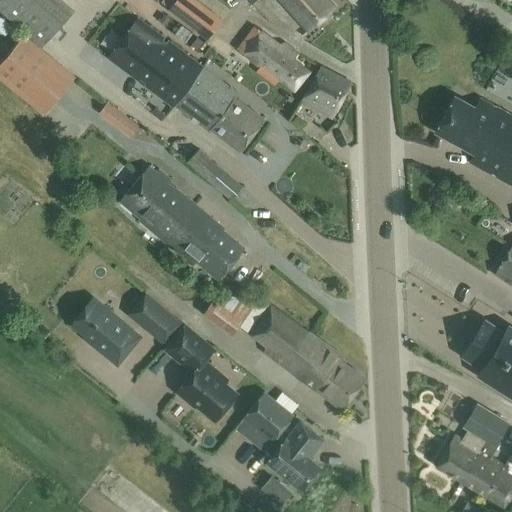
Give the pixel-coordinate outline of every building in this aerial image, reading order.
[(162,0),(161,3),(168,8),(167,9),(186,24),(202,3),(197,0),(162,0)] [(279,0),(308,31),(335,7),(328,0),(279,0)] [(14,27),(0,14),(0,31),(5,36),(14,27)] [(145,85),(173,106),(201,66),(167,41),(166,43),(162,41),(164,38),(138,18),(108,57),(138,79),(140,76),(147,82),(145,85)] [(262,35),(253,28),(239,47),(247,53),(253,59),(260,65),(256,71),(274,85),(278,80),(294,90),(308,71),(294,61),(298,54),(285,45),(279,49),(262,35)] [(0,63),(0,79),(43,116),(66,88),(75,77),(24,34),(0,63)] [(191,45),(197,50),(203,42),(197,37),(191,45)] [(511,59),(504,56),(497,70),(511,78),(511,59)] [(239,151),(263,119),(235,98),(237,94),(201,66),(173,106),(208,133),(210,129),(239,151)] [(331,117),(349,83),(321,68),(303,102),(331,117)] [(71,83),(65,98),(78,103),(84,88),(71,83)] [(475,107),(454,96),(434,132),(474,154),(470,163),(511,186),(511,184),(511,116),(479,99),(475,107)] [(138,126),(106,101),(98,113),(130,137),(138,126)] [(230,200),(242,187),(199,149),(187,163),(219,190),(230,200)] [(167,199),(159,192),(167,181),(148,165),(117,203),(193,265),(196,261),(217,278),(243,248),(176,192),(167,199)] [(511,245),(511,246),(511,245),(494,274),(504,280),(504,281),(511,285),(511,245)] [(127,315),(164,345),(183,322),(146,292),(127,315)] [(123,356),(138,337),(91,299),(71,324),(94,342),(92,344),(106,356),(113,348),(123,356)] [(264,352),(291,372),(316,339),(309,334),(308,336),(268,306),(252,301),(236,324),(248,333),(244,337),(254,344),(258,342),(266,348),(264,352)] [(32,318),(26,325),(45,341),(51,334),(32,318)] [(503,333),(484,320),(462,355),(481,367),(477,374),(511,396),(511,328),(508,326),(503,333)] [(214,424),(235,397),(222,386),(225,383),(200,363),(210,351),(182,328),(162,352),(188,373),(185,377),(185,383),(175,395),(193,410),(195,408),(214,424)] [(340,360),(342,356),(316,339),(291,372),(341,409),(364,378),(340,360)] [(245,416),(272,438),(290,415),(264,394),(245,416)] [(462,481),(486,440),(477,434),(489,412),(477,405),(464,426),(474,432),(468,443),(456,435),(437,465),(462,481)] [(505,465),(504,464),(491,457),(498,446),(495,445),(508,424),(489,412),(477,434),(486,440),(462,481),(487,496),(505,465)] [(302,490),(320,468),(309,459),(323,441),(299,422),(267,462),(302,490)] [(511,451),(504,464),(505,465),(487,496),(503,506),(511,491),(511,451)] [(111,475),(96,491),(116,508),(131,492),(111,475)]
